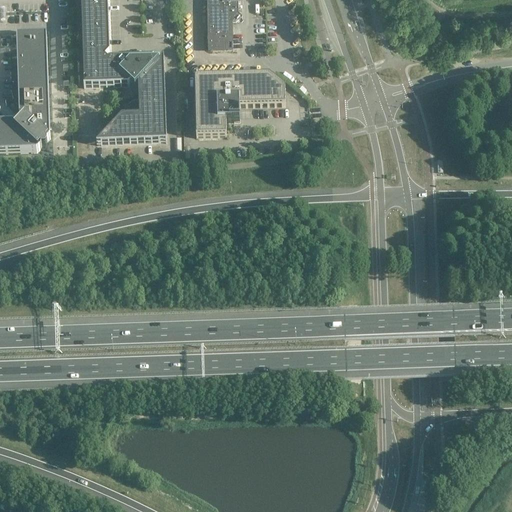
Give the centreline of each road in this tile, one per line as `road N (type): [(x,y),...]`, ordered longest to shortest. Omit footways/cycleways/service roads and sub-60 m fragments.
road 1 (motorway): [(0,372),(511,353)]
road 2 (motorway): [(511,319),(0,337)]
road 3 (motorway): [(380,195),(170,212),(0,255)]
road 4 (secondary): [(416,417),(407,195)]
road 5 (secondary): [(380,195),(386,400)]
road 6 (motorway): [(0,451),(147,511)]
road 7 (unclassified): [(511,66),(381,99)]
